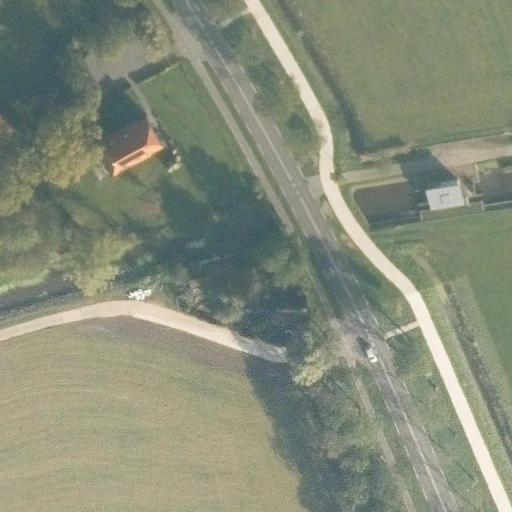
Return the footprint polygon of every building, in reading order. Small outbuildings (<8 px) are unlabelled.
[(89,82),(105,74),(91,48),(76,57),(89,82)] [(132,118),(97,137),(115,169),(150,150),(149,148),(162,141),(146,113),(133,120),(132,118)] [(460,197),(457,179),(440,181),(441,185),(428,187),(431,204),(464,198),(464,197),(460,197)] [(240,277),(234,251),(185,261),(191,287),(240,277)] [(298,291),(298,284),(250,284),(250,305),(263,305),(263,301),(269,301),(269,315),(274,318),(298,318),(298,310),(306,310),(306,291),(298,291)]
